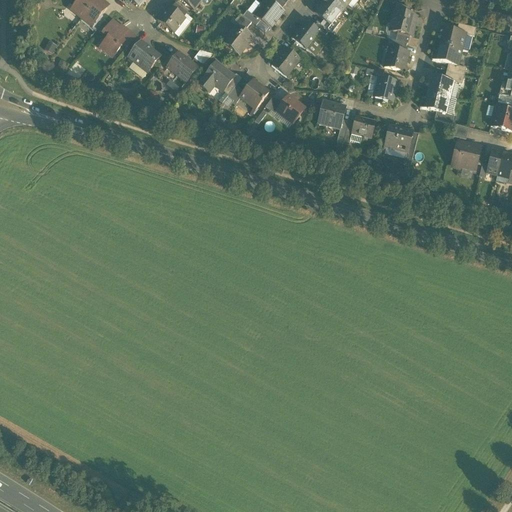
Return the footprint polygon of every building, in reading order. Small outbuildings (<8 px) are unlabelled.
[(82,19),(97,0),(96,0),(80,0),(72,11),(82,19)] [(100,2),(97,0),(82,19),(92,27),(98,20),(107,9),(99,3),(100,2)] [(180,0),(194,11),(201,2),(202,0),(180,0)] [(269,30),(270,31),(284,13),(281,11),(272,3),(267,0),(266,0),(261,7),(253,17),(260,23),(269,30)] [(281,11),(285,6),(278,0),(274,0),(272,3),(281,11)] [(331,27),(344,11),(329,0),(323,0),(313,14),(323,22),(331,27)] [(329,0),(344,11),(347,7),(352,0),(329,0)] [(352,11),(359,1),(358,0),(352,0),(347,7),(352,11)] [(255,3),(247,13),(253,17),(261,7),(255,3)] [(171,9),(184,19),(188,14),(175,4),(171,9)] [(396,5),(394,13),(408,17),(409,10),(397,5),(396,5)] [(157,22),(173,35),(185,20),(184,19),(171,9),(169,7),(157,22)] [(260,23),(253,17),(247,13),(246,12),(242,18),(250,24),(255,28),(260,23)] [(410,38),(412,38),(416,19),(408,17),(394,13),(391,24),(395,25),(393,34),(397,35),(410,38)] [(236,27),(243,33),(250,24),(242,18),(239,15),(232,25),(235,27),(236,27)] [(89,31),(94,35),(102,24),(98,20),(92,27),(89,31)] [(190,24),(185,20),(173,35),(178,39),(190,24)] [(331,27),(323,22),(320,26),(328,33),(332,36),(336,30),(331,27)] [(260,23),(255,28),(264,35),(269,30),(260,23)] [(292,41),(307,52),(320,34),(313,29),(306,23),(292,41)] [(112,59),(122,46),(125,42),(121,40),(125,34),(119,29),(112,24),(103,35),(108,39),(100,50),(112,59)] [(320,34),(325,38),(328,33),(320,26),(317,24),(313,29),(320,34)] [(473,38),(474,38),(476,30),(458,26),(456,34),(466,36),(473,38)] [(121,27),(119,29),(125,34),(121,40),(125,42),(122,46),(126,49),(135,38),(121,27)] [(229,49),(238,57),(244,49),(243,48),(247,43),(248,44),(252,39),(243,33),(236,27),(235,27),(225,40),(232,45),(229,49)] [(205,29),(197,28),(195,35),(203,36),(205,29)] [(441,39),(440,47),(462,52),(466,36),(456,34),(440,30),(437,38),(441,39)] [(393,34),(390,33),(388,41),(395,43),(397,35),(393,34)] [(325,38),(320,34),(307,52),(315,58),(323,48),(319,45),(325,38)] [(397,35),(395,43),(406,45),(408,46),(410,38),(397,35)] [(470,51),(473,38),(466,36),(462,52),(468,54),(468,51),(470,51)] [(222,44),(229,49),(232,45),(225,40),(222,44)] [(406,45),(395,43),(388,41),(386,48),(389,49),(391,50),(405,53),(406,45)] [(56,48),(48,44),(44,52),(52,56),(56,48)] [(134,63),(147,74),(159,58),(141,44),(129,58),(134,63)] [(287,52),(296,59),(300,54),(291,47),(287,52)] [(458,68),(462,52),(440,47),(438,54),(434,53),(432,62),(448,66),(458,68)] [(270,67),(285,79),(292,69),(290,67),(293,64),(295,65),(299,61),(296,59),(287,52),(284,49),(270,67)] [(386,69),(404,73),(409,54),(405,53),(391,50),(386,69)] [(194,61),(205,69),(214,57),(200,53),(194,61)] [(167,69),(185,84),(197,69),(179,55),(174,60),(171,60),(169,63),(170,66),(167,69)] [(67,65),(60,62),(57,69),(63,72),(67,65)] [(142,80),(147,74),(134,63),(129,70),(142,80)] [(207,94),(208,94),(214,87),(223,93),(234,79),(216,65),(198,87),(199,87),(207,93),(207,94)] [(448,66),(446,74),(464,78),(466,70),(458,68),(448,66)] [(358,70),(351,69),(349,75),(356,77),(358,70)] [(378,80),(381,81),(383,75),(371,72),(370,78),(378,80)] [(464,78),(446,74),(444,81),(454,84),(462,86),(464,78)] [(223,93),(228,97),(235,88),(241,81),(235,76),(234,79),(223,93)] [(429,87),(428,94),(450,100),(454,84),(444,81),(428,77),(426,86),(429,87)] [(378,80),(370,78),(366,95),(375,97),(377,88),(376,87),(378,80)] [(374,99),(392,104),(396,84),(381,81),(378,80),(376,87),(377,88),(375,97),(374,99)] [(179,89),(169,82),(166,87),(175,94),(179,89)] [(239,99),(254,111),(268,94),(252,82),(243,93),(239,99)] [(458,102),(462,86),(454,84),(450,100),(456,101),(458,102)] [(243,93),(235,88),(228,97),(233,101),(236,104),(239,99),(243,93)] [(505,92),(500,91),(497,103),(510,106),(511,107),(511,104),(511,94),(505,92)] [(450,100),(428,94),(426,102),(422,101),(420,109),(436,114),(446,116),(450,100)] [(227,108),(233,101),(228,97),(223,104),(227,108)] [(164,100),(157,98),(155,105),(161,108),(164,100)] [(270,113),(274,116),(277,114),(276,113),(282,105),(273,98),(265,109),(270,113)] [(277,114),(292,126),(304,110),(288,98),(282,105),(276,113),(277,114)] [(454,112),(456,101),(450,100),(446,116),(454,118),(454,112)] [(340,131),(340,132),(342,122),(346,109),(323,103),(317,126),(340,131)] [(492,119),(494,109),(488,108),(486,117),(492,119)] [(490,128),(511,133),(511,113),(508,113),(494,109),(492,119),(490,128)] [(266,116),(262,113),(254,123),(258,126),(266,116)] [(289,130),(292,126),(277,114),(274,116),(270,113),(269,115),(289,130)] [(434,121),(452,126),(454,118),(446,116),(436,114),(434,121)] [(198,120),(184,115),(181,122),(196,127),(198,120)] [(349,143),(359,145),(361,138),(371,140),(375,124),(355,119),(354,125),(351,135),(349,143)] [(354,125),(348,124),(342,122),(340,132),(340,131),(337,143),(343,145),(343,143),(349,144),(349,143),(351,135),(354,125)] [(453,139),(465,142),(468,130),(467,129),(456,127),(453,139)] [(406,154),(407,154),(412,134),(412,133),(390,128),(385,149),(386,149),(406,154)] [(405,159),(412,160),(418,136),(412,134),(407,154),(406,154),(405,159)] [(472,172),(474,173),(479,151),(458,145),(452,167),(462,170),(472,172)] [(384,156),(405,161),(405,159),(406,154),(386,149),(384,156)] [(497,177),(502,155),(491,152),(488,167),(486,174),(486,175),(497,177)] [(511,162),(511,157),(502,155),(497,177),(507,180),(508,180),(510,172),(511,162)] [(410,169),(412,160),(405,159),(405,161),(403,167),(410,169)] [(479,179),(485,180),(486,175),(486,174),(488,167),(482,165),(479,179)] [(470,181),(472,172),(462,170),(460,178),(470,181)] [(495,183),(506,186),(507,180),(497,177),(495,183)]
